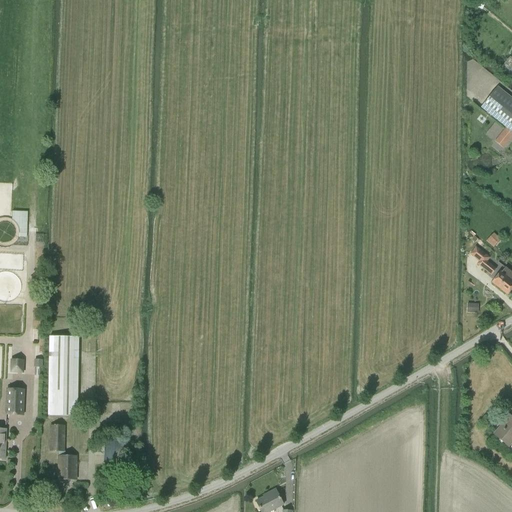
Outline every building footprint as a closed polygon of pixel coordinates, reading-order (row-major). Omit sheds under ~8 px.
[(511,132),(511,99),(497,88),(481,108),(511,132)] [(486,135),(496,140),(503,127),(494,122),(486,135)] [(511,133),(505,128),(499,136),(507,143),(511,136),(511,133)] [(26,238),(27,212),(12,211),(11,218),(13,219),(14,220),(15,221),(16,222),(17,224),(19,227),(20,229),(20,231),(20,232),(20,234),(20,235),(20,236),(19,238),(26,238)] [(500,240),(494,234),(487,241),(493,247),(500,240)] [(474,237),(471,241),(475,244),(476,243),(483,248),(485,245),(474,237)] [(489,259),(475,248),(470,255),(479,262),(477,265),(491,276),(496,269),(487,262),(489,259)] [(511,273),(505,268),(501,273),(492,284),(507,295),(511,288),(511,273)] [(478,304),(467,304),(467,313),(478,313),(478,304)] [(77,417),(79,338),(50,337),(48,417),(77,417)] [(11,372),(24,373),(24,360),(11,360),(11,372)] [(23,416),(24,391),(7,390),(6,416),(23,416)] [(508,446),(511,441),(511,418),(509,416),(503,422),(505,423),(494,435),(508,446)] [(76,481),(76,457),(63,457),(63,427),(50,427),(50,452),(58,452),(58,480),(76,481)] [(261,511),(269,511),(283,505),(276,490),(268,494),(269,495),(256,501),(261,511)]
